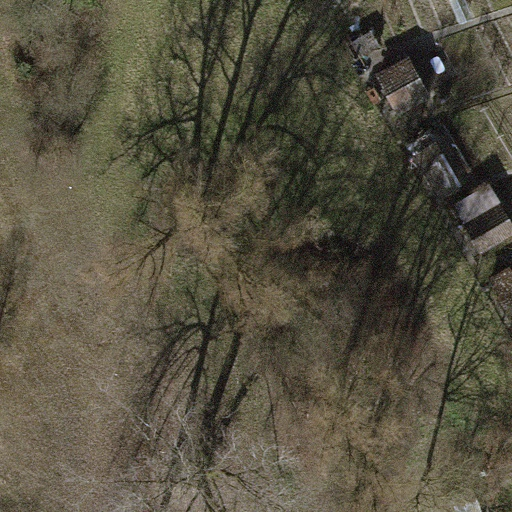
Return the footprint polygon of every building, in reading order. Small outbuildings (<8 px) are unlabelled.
[(351,0),(348,0),(322,13),(339,45),(367,30),(351,0)] [(378,36),(348,49),(357,67),(386,54),(378,36)] [(403,53),(370,71),(398,122),(431,104),(403,53)] [(446,161),(426,173),(443,204),(464,192),(446,161)] [(478,259),(511,238),(511,219),(491,186),(449,212),(478,259)] [(511,270),(487,287),(504,315),(511,310),(511,270)] [(482,511),(479,501),(460,507),(461,511),(482,511)]
